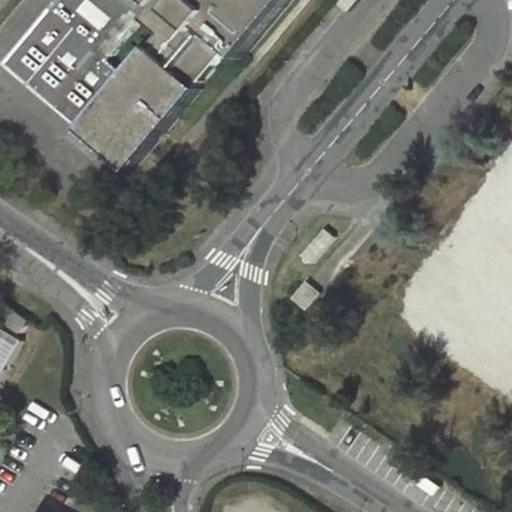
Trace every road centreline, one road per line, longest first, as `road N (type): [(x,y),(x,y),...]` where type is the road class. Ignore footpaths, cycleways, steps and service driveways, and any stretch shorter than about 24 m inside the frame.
road 1 (unclassified): [(218,315),(253,240),(452,0)]
road 2 (tertiary): [(0,236),(131,330)]
road 3 (unclassified): [(251,422),(384,511)]
road 4 (tertiary): [(131,330),(116,351),(110,401),(137,444),(160,456)]
road 5 (tertiary): [(251,422),(261,392),(258,361),(243,334),(218,315)]
